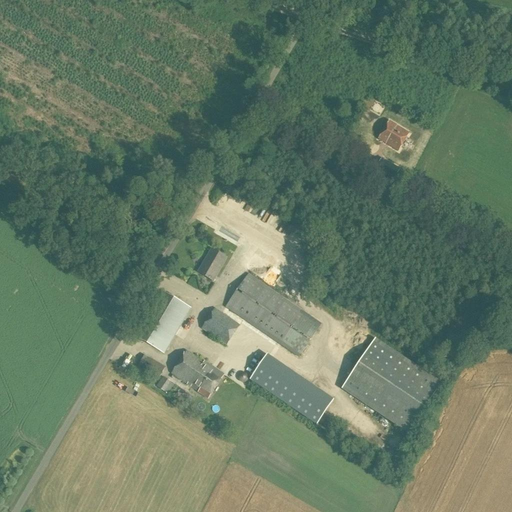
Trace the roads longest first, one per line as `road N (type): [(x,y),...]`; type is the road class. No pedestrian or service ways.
road 1 (unclassified): [(16,511),(323,0)]
road 2 (track): [(251,114),(511,264)]
road 3 (track): [(311,15),(511,86)]
road 4 (track): [(0,168),(162,267)]
